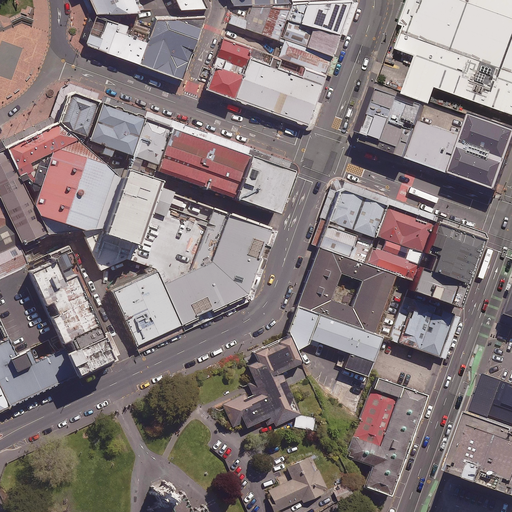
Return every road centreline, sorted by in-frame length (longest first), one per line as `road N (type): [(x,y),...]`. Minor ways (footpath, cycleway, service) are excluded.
road 1 (tertiary): [(322,154),(258,313),(0,438)]
road 2 (trunk): [(405,511),(510,224)]
road 3 (secondary): [(322,154),(510,224)]
road 4 (tertiary): [(374,0),(322,154)]
road 5 (secondary): [(182,104),(322,154)]
road 6 (secondary): [(52,57),(182,104)]
